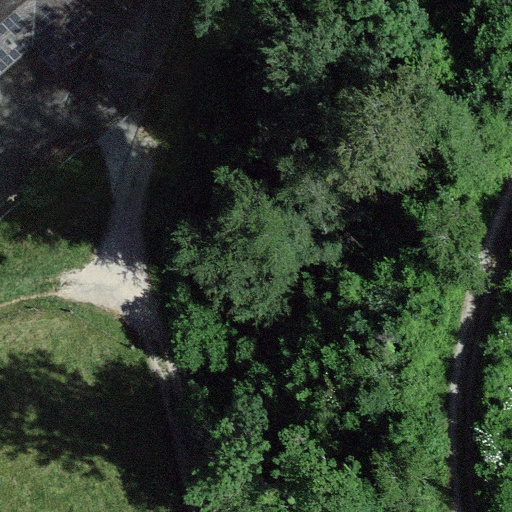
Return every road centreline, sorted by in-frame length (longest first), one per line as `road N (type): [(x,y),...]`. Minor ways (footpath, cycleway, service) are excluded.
road 1 (track): [(201,511),(171,392),(128,283),(112,122)]
road 2 (track): [(511,207),(475,319),(466,381),(460,435),(470,511)]
